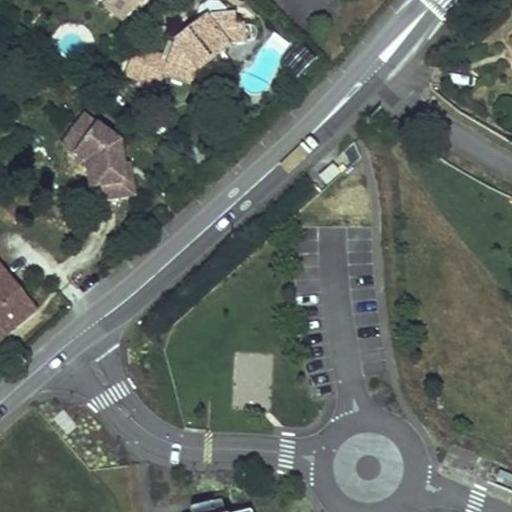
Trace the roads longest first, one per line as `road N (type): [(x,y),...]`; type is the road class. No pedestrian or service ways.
road 1 (tertiary): [(0,402),(140,286),(371,69)]
road 2 (residential): [(511,166),(405,102),(371,69)]
